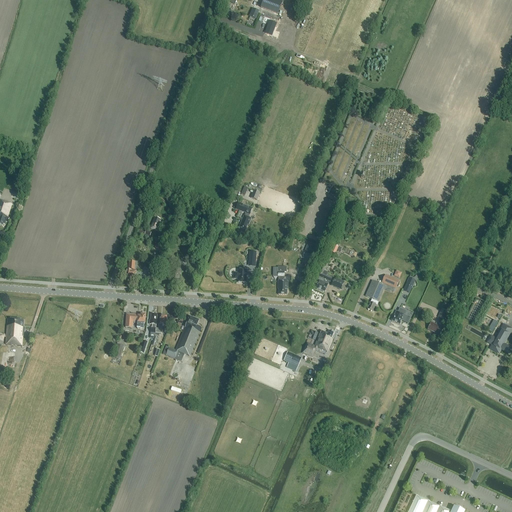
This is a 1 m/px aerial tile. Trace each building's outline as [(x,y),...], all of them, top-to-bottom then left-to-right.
[(283,2),(278,0),(263,0),(261,8),(278,14),(283,2)] [(258,11),(252,9),(252,10),(250,16),(255,18),(258,12),(258,11)] [(263,33),(271,36),(276,23),(268,20),(263,33)] [(330,195),(338,198),(340,193),(333,189),(330,195)] [(257,201),(260,193),(254,191),(251,198),(257,201)] [(0,200),(0,198),(1,196),(1,194),(0,193),(0,225),(2,226),(3,224),(5,224),(6,222),(8,223),(10,218),(7,217),(12,204),(0,200)] [(250,218),(249,218),(253,208),(238,202),(236,210),(245,213),(244,216),(240,225),(242,226),(241,228),(245,229),(246,228),(247,228),(250,218)] [(160,222),(161,220),(155,218),(151,229),(158,231),(162,222),(160,222)] [(164,248),(157,243),(155,248),(161,252),(164,248)] [(311,245),(308,244),(306,248),(310,249),(309,253),(312,254),(315,246),(311,245)] [(136,278),(136,271),(133,271),(133,262),(130,262),(129,271),(127,270),(127,271),(126,271),(125,273),(126,274),(126,279),(130,279),(131,278),(136,278)] [(327,275),(327,274),(327,273),(324,271),(326,268),(321,266),(317,276),(320,277),(318,280),(314,288),(320,290),(327,275)] [(273,269),(273,276),(278,277),(285,277),(285,272),(286,272),(286,267),(278,267),(278,269),(273,269)] [(246,283),(247,271),(238,270),(238,273),(234,273),(234,279),(238,279),(238,283),(246,283)] [(400,278),(403,272),(397,270),(394,275),(400,278)] [(330,282),(332,278),(327,275),(320,290),(325,292),(329,282),(330,282)] [(278,281),(278,288),(278,295),(287,295),(287,289),(288,289),(288,281),(284,281),(285,277),(278,277),(278,281)] [(395,291),(397,286),(399,281),(394,279),(394,280),(389,278),(387,281),(385,280),(383,286),(372,281),(365,297),(372,299),(370,303),(367,309),(373,312),(374,309),(376,309),(377,305),(378,302),(379,302),(385,287),(395,291)] [(409,293),(415,281),(409,278),(403,291),(409,293)] [(341,290),(344,283),(334,279),(331,286),(341,290)] [(396,311),(391,321),(400,325),(402,321),(407,324),(410,318),(404,315),(406,312),(399,309),(398,312),(396,311)] [(444,320),(447,313),(441,310),(438,318),(444,320)] [(133,328),(133,327),(137,327),(137,329),(144,330),(145,324),(146,315),(145,315),(145,314),(142,314),(142,315),(141,315),(134,314),(134,315),(126,314),(125,328),(133,328)] [(159,324),(158,329),(156,328),(156,330),(155,333),(156,333),(161,333),(161,330),(162,330),(162,325),(166,325),(167,316),(160,316),(159,324)] [(190,357),(202,328),(197,326),(199,320),(189,316),(176,350),(166,346),(163,354),(175,359),(178,352),(190,357)] [(22,346),(23,331),(25,331),(26,328),(23,328),(24,321),(8,319),(6,336),(5,336),(5,335),(4,334),(3,335),(0,334),(0,344),(1,345),(4,337),(6,338),(6,345),(22,346)] [(438,334),(442,328),(431,323),(428,330),(438,334)] [(493,345),(491,349),(498,353),(501,348),(503,349),(509,353),(511,349),(505,345),(505,346),(503,345),(511,330),(504,326),(496,340),(493,338),(490,343),(493,345)] [(331,338),(334,333),(329,331),(328,334),(321,331),(315,346),(307,343),(302,353),(313,358),(317,348),(327,352),(332,339),(331,338)] [(119,360),(124,346),(117,344),(113,358),(119,360)] [(301,359),(287,353),(284,361),(288,363),(286,367),(296,371),(301,359)] [(458,511),(453,509),(451,511),(444,508),(416,496),(408,511),(458,511)]
